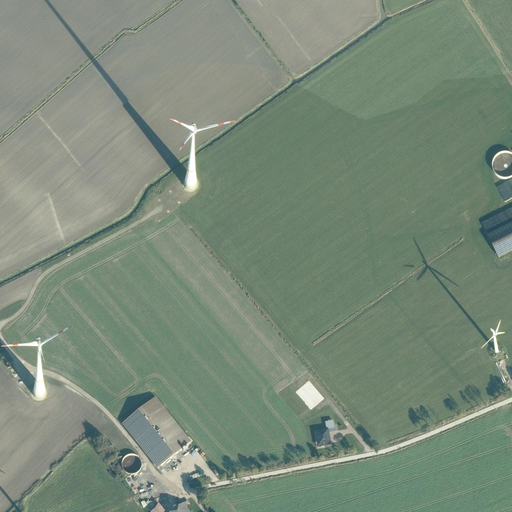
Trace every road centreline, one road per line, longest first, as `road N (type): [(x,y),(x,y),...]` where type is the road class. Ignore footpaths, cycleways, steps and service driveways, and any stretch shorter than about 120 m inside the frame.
road 1 (residential): [(511,400),(401,445),(189,492)]
road 2 (track): [(0,325),(28,304),(41,273),(158,206)]
